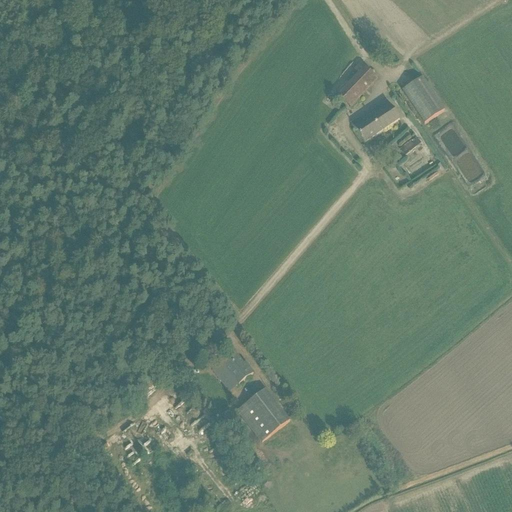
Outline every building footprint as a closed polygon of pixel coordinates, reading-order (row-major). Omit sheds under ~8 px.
[(337,96),(346,105),(350,109),(371,87),(366,82),(372,76),(361,65),(355,71),(358,74),(337,96)] [(421,78),(402,91),(424,124),(443,111),(442,109),(421,78)] [(379,107),(383,111),(363,124),(359,118),(351,124),(364,144),(399,121),(387,102),(379,107)] [(400,150),(405,157),(416,148),(410,141),(400,150)] [(243,366),(234,355),(223,364),(231,375),(228,378),(236,388),(253,375),(245,364),(243,366)] [(261,444),(270,437),(271,437),(290,423),(265,391),(246,405),(236,413),(261,444)] [(180,408),(184,415),(197,408),(193,401),(180,408)] [(196,456),(190,457),(195,471),(200,469),(196,456)]
